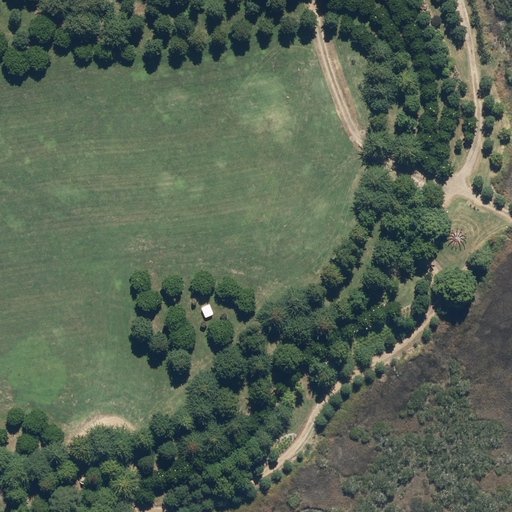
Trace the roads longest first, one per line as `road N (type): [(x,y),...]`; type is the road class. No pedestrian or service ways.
road 1 (track): [(166,511),(271,465),(347,379),(402,347),(431,308),(439,283),(426,247),(479,122),(457,0)]
road 2 (track): [(511,216),(384,159),(345,127),(310,0)]
road 3 (track): [(0,483),(159,511)]
